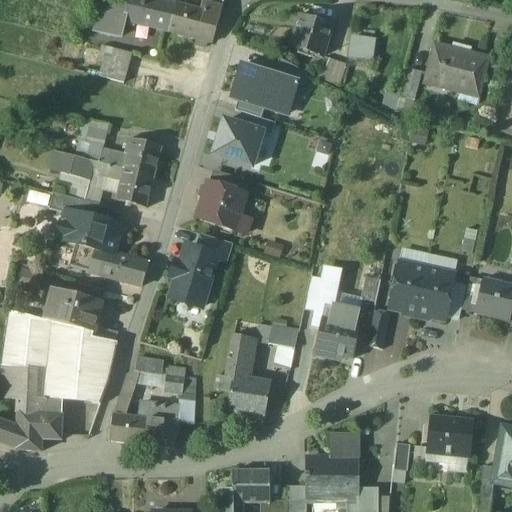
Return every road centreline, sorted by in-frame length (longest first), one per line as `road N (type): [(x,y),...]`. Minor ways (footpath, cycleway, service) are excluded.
road 1 (residential): [(87,463),(168,230),(199,105),(235,7),(246,0)]
road 2 (residential): [(511,380),(440,376),(377,388),(245,455),(195,465),(87,463)]
